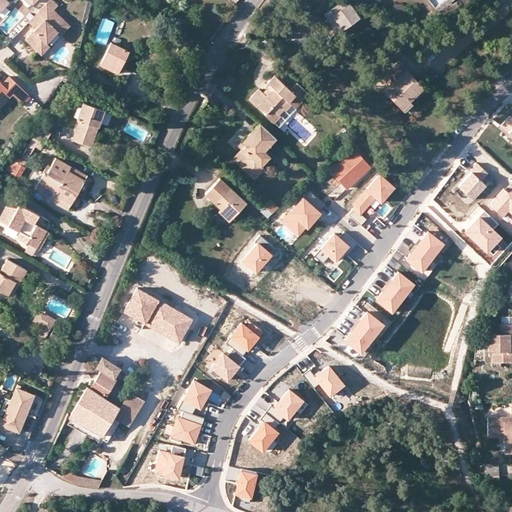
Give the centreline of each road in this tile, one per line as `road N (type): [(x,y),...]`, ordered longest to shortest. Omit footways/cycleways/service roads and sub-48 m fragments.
road 1 (residential): [(206,511),(219,444),(242,399),(321,326),(511,91)]
road 2 (tertiary): [(29,469),(181,112),(255,0)]
road 3 (residential): [(29,469),(60,485),(160,495),(206,511)]
